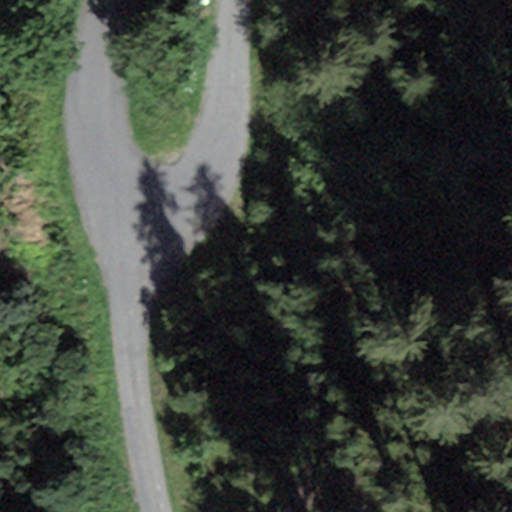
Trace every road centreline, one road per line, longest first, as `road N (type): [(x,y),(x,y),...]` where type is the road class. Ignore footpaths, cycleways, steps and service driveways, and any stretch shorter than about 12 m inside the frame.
road 1 (track): [(106,0),(98,113),(159,511)]
road 2 (track): [(121,245),(184,203),(220,152),(234,0)]
